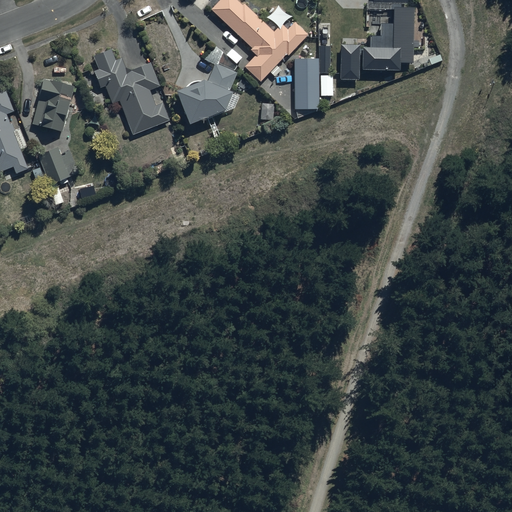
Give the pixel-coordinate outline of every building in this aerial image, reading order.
[(233,0),(222,0),(211,13),(253,52),(252,54),(256,58),(244,71),(260,85),(286,57),(288,59),(308,38),(295,25),(287,33),(282,27),(275,35),(244,6),(242,8),(233,0)] [(380,40),(370,40),(370,53),(361,52),(361,74),(399,75),(399,68),(413,68),(413,12),(392,11),(392,27),(380,27),(380,40)] [(359,49),(340,49),(340,83),(359,83),(359,49)] [(93,59),(98,72),(93,74),(100,90),(105,89),(112,106),(119,104),(133,138),(170,123),(162,105),(156,108),(150,93),(160,89),(151,66),(131,73),(125,71),(121,60),(115,63),(111,52),(93,59)] [(239,100),(238,97),(231,94),(231,96),(229,95),(237,76),(233,74),(234,72),(218,65),(217,67),(215,66),(206,87),(176,98),(189,131),(225,117),(227,114),(235,111),(239,100)] [(332,78),(320,78),(320,98),(333,98),(332,78)] [(62,135),(65,124),(66,124),(70,109),(69,109),(74,90),(43,83),(32,127),(62,135)] [(29,172),(13,135),(15,134),(11,124),(9,125),(6,118),(14,115),(6,94),(0,96),(0,175),(14,170),(16,177),(29,172)] [(58,150),(37,158),(49,187),(78,176),(69,153),(60,157),(58,150)]
